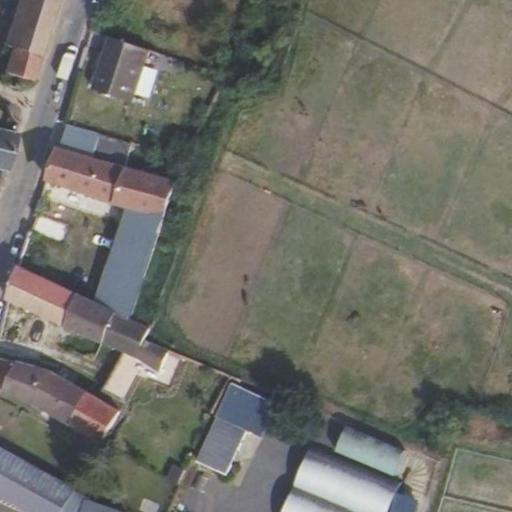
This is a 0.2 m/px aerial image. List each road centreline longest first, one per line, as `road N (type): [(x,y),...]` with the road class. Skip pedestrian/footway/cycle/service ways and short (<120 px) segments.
road 1 (unclassified): [(78,0),(0,252)]
road 2 (unknown): [(228,511),(280,474),(338,461)]
